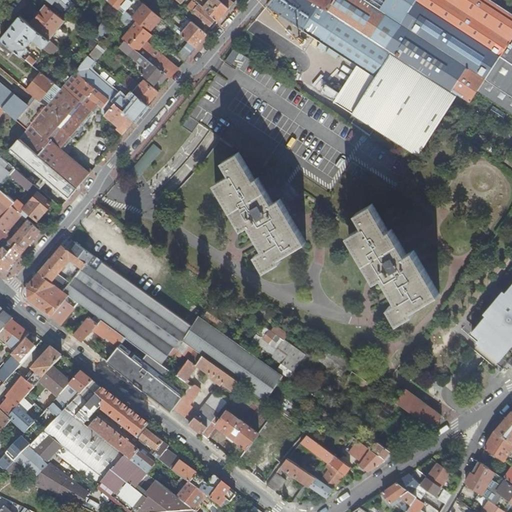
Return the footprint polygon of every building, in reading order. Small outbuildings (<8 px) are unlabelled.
[(47,0),(62,12),(72,0),(47,0)] [(128,7),(132,2),(129,0),(109,0),(108,1),(118,9),(123,4),(128,7)] [(205,10),(218,21),(225,13),(229,8),(220,0),(202,0),(209,6),(205,10)] [(376,76),(441,118),(458,94),(457,93),(456,94),(451,91),(460,79),(477,90),(500,55),(510,40),(511,36),(511,13),(490,0),(335,0),(273,0),(268,6),(352,61),(362,67),(376,76)] [(160,18),(144,4),(131,18),(136,21),(149,31),(160,18)] [(29,24),(49,40),(65,21),(45,5),(29,24)] [(209,26),(214,20),(198,6),(193,12),(209,26)] [(52,55),(58,48),(49,40),(29,24),(20,16),(1,39),(13,49),(21,56),(26,49),(25,47),(32,39),(52,55)] [(149,31),(136,21),(121,38),(134,48),(164,74),(170,78),(178,68),(146,40),(152,34),(149,31)] [(206,35),(191,22),(180,34),(196,47),(206,35)] [(59,28),(55,37),(64,41),(68,33),(59,28)] [(0,51),(7,57),(13,49),(1,39),(0,40),(0,51)] [(500,55),(511,63),(511,41),(510,40),(500,55)] [(95,46),(88,55),(95,61),(106,47),(99,41),(99,42),(95,46)] [(164,74),(134,48),(129,54),(142,66),(141,68),(139,71),(154,85),(164,74)] [(224,58),(230,64),(240,54),(233,48),(224,58)] [(25,59),(32,65),(35,61),(28,55),(25,59)] [(88,55),(81,64),(88,70),(95,61),(88,55)] [(477,90),(511,112),(511,63),(500,55),(477,90)] [(80,65),(75,71),(102,93),(109,99),(114,103),(134,120),(147,105),(132,93),(128,96),(131,99),(128,102),(120,96),(120,97),(88,70),(81,64),(80,65)] [(338,104),(352,113),(376,76),(362,67),(338,104)] [(37,116),(26,129),(18,139),(77,188),(91,171),(87,167),(84,169),(62,150),(99,106),(102,108),(109,99),(102,93),(75,71),(60,88),(54,96),(49,102),(46,105),(37,116)] [(27,90),(36,97),(46,105),(49,102),(42,97),(48,91),(54,96),(60,88),(41,72),(27,90)] [(347,121),(369,136),(375,127),(385,133),(384,134),(385,135),(386,134),(418,154),(441,118),(376,76),(352,113),(347,121)] [(159,91),(144,78),(132,93),(147,105),(159,91)] [(470,102),(477,90),(460,79),(451,91),(456,94),(457,93),(458,94),(470,102)] [(0,83),(0,107),(7,113),(26,129),(37,116),(46,105),(36,97),(27,108),(18,101),(19,100),(0,83)] [(134,120),(114,103),(105,115),(106,117),(106,119),(110,122),(112,122),(117,126),(116,128),(123,134),(134,120)] [(494,105),(491,109),(503,117),(506,112),(494,105)] [(138,176),(161,150),(153,143),(130,169),(138,176)] [(279,259),(306,244),(289,215),(280,200),(273,204),(257,176),(253,179),(237,151),(221,161),(229,174),(213,183),(241,229),(248,225),(264,252),(256,256),(265,273),(281,263),(279,259)] [(0,185),(9,175),(14,168),(0,156),(0,185)] [(14,168),(9,175),(27,190),(33,184),(14,168)] [(7,194),(0,188),(0,205),(4,208),(7,211),(12,205),(15,201),(10,197),(7,194)] [(12,205),(22,214),(26,217),(29,213),(37,219),(44,211),(45,211),(51,204),(37,192),(25,206),(17,199),(17,196),(14,193),(10,197),(15,201),(12,205)] [(0,218),(0,228),(6,234),(22,214),(12,205),(7,211),(0,218)] [(388,231),(372,205),(356,214),(363,227),(349,236),(373,278),(375,281),(383,277),(398,303),(390,308),(399,324),(415,314),(413,310),(440,295),(415,252),(408,256),(392,229),(388,231)] [(3,246),(0,248),(0,269),(7,270),(41,230),(28,219),(8,242),(13,246),(9,251),(3,246)] [(102,261),(74,241),(71,246),(72,246),(69,250),(96,270),(102,261)] [(264,401),(283,375),(198,316),(192,325),(189,323),(175,313),(169,322),(96,270),(69,250),(61,245),(56,251),(26,287),(26,297),(50,316),(65,299),(69,295),(101,319),(125,337),(161,364),(173,347),(177,350),(183,341),(194,350),(241,383),(240,384),(264,401)] [(175,313),(102,261),(96,270),(169,322),(175,313)] [(511,285),(506,293),(501,298),(499,296),(489,308),(491,309),(487,315),(472,332),(480,339),(478,342),(486,348),(489,345),(496,352),(501,346),(505,341),(508,343),(511,338),(511,285)] [(65,299),(50,316),(60,324),(74,307),(65,299)] [(0,331),(5,326),(11,320),(13,318),(4,311),(0,315),(0,331)] [(192,325),(198,316),(195,314),(189,323),(192,325)] [(73,334),(82,341),(93,329),(99,321),(96,319),(94,321),(89,316),(73,334)] [(125,337),(101,319),(99,321),(93,329),(104,338),(105,337),(118,346),(121,342),(125,337)] [(17,346),(18,346),(22,343),(29,334),(11,320),(5,326),(6,344),(14,350),(17,346)] [(290,377),(307,355),(286,339),(290,333),(276,322),(271,329),(263,326),(251,341),(282,364),(278,369),(290,377)] [(11,355),(21,364),(35,348),(26,339),(22,343),(18,346),(19,347),(11,355)] [(191,385),(186,382),(177,375),(168,369),(164,375),(135,352),(132,356),(128,354),(131,350),(121,342),(118,346),(116,349),(111,355),(106,360),(172,411),(173,409),(191,385)] [(0,407),(0,434),(11,420),(7,417),(16,406),(26,396),(39,380),(51,367),(61,356),(51,348),(33,368),(24,379),(23,379),(0,407)] [(234,391),(240,384),(241,383),(194,350),(188,358),(189,358),(189,359),(198,366),(211,375),(210,377),(221,385),(222,383),(234,391)] [(7,360),(17,368),(21,364),(11,355),(7,360)] [(186,382),(198,366),(189,359),(177,375),(186,382)] [(70,383),(51,367),(39,380),(58,397),(70,383)] [(47,409),(57,418),(93,381),(81,372),(70,383),(58,397),(47,409)] [(16,476),(24,468),(37,477),(47,465),(45,463),(55,452),(130,511),(174,511),(195,510),(193,509),(178,497),(148,474),(89,428),(83,424),(75,417),(102,388),(93,381),(57,418),(34,442),(6,471),(16,476)] [(192,386),(191,385),(173,409),(184,417),(193,406),(190,404),(198,394),(197,393),(200,388),(194,383),(192,386)] [(275,390),(278,400),(288,396),(284,387),(275,390)] [(148,424),(102,388),(75,417),(83,424),(101,405),(101,411),(135,437),(133,439),(135,441),(145,429),(148,424)] [(433,428),(440,423),(439,419),(442,415),(420,399),(406,389),(396,402),(398,404),(418,417),(433,428)] [(201,434),(220,409),(226,401),(214,392),(188,424),(201,434)] [(16,406),(25,414),(34,403),(26,396),(16,406)] [(15,424),(25,433),(35,423),(25,414),(16,406),(7,417),(11,420),(15,424)] [(201,434),(205,437),(216,424),(247,447),(257,434),(259,432),(240,419),(240,420),(226,410),(224,413),(220,409),(201,434)] [(511,411),(498,427),(494,431),(511,443),(511,411)] [(96,418),(89,428),(148,474),(155,464),(128,443),(128,442),(126,440),(125,441),(96,418)] [(25,433),(15,424),(13,426),(23,436),(25,433)] [(169,446),(145,429),(135,441),(134,442),(141,447),(145,443),(153,450),(150,454),(172,471),(180,461),(178,459),(178,458),(166,449),(169,446)] [(511,443),(494,431),(486,447),(511,464),(511,443)] [(23,436),(0,460),(0,468),(6,471),(34,442),(25,433),(23,436)] [(350,466),(307,434),(301,442),(329,462),(326,466),(329,468),(323,476),(321,480),(334,488),(340,480),(350,466)] [(375,466),(386,459),(369,448),(354,437),(345,450),(362,461),(360,464),(369,470),(375,466)] [(386,459),(394,454),(375,440),(369,448),(386,459)] [(191,458),(186,453),(180,461),(172,471),(182,478),(189,483),(196,474),(197,473),(186,465),(191,458)] [(323,476),(291,454),(288,458),(316,476),(321,480),(323,476)] [(316,476),(288,458),(281,467),(290,473),(293,475),(305,483),(292,502),(299,501),(310,485),(316,476)] [(511,511),(511,483),(505,478),(478,460),(466,482),(480,492),(507,511),(511,511)] [(47,465),(37,477),(31,483),(80,507),(87,492),(49,463),(47,465)] [(438,463),(427,477),(440,486),(445,489),(455,475),(438,463)] [(286,478),(278,471),(266,485),(276,492),(286,478)] [(409,473),(396,482),(407,489),(416,496),(418,498),(422,493),(423,494),(425,491),(427,489),(421,485),(418,483),(409,473)] [(210,498),(223,482),(214,475),(209,481),(208,484),(201,478),(196,474),(189,483),(199,490),(204,494),(210,498)] [(334,488),(321,480),(316,476),(310,485),(329,497),(338,491),(334,488)] [(427,477),(421,485),(427,489),(425,491),(428,493),(429,491),(435,495),(440,486),(427,477)] [(178,497),(193,509),(204,494),(199,490),(189,483),(182,478),(179,481),(186,487),(178,497)] [(344,487),(346,486),(343,481),(342,482),(340,480),(334,488),(338,491),(344,487)] [(210,498),(218,504),(223,497),(230,502),(235,495),(229,490),(230,488),(228,486),(223,482),(210,498)] [(396,482),(382,491),(392,506),(395,504),(407,489),(396,482)] [(407,489),(395,504),(405,511),(406,510),(415,498),(416,496),(407,489)] [(451,494),(445,489),(438,501),(445,505),(451,494)] [(485,506),(481,511),(507,511),(480,492),(475,498),(485,506)] [(415,498),(406,510),(408,511),(417,511),(419,510),(423,503),(415,498)]
